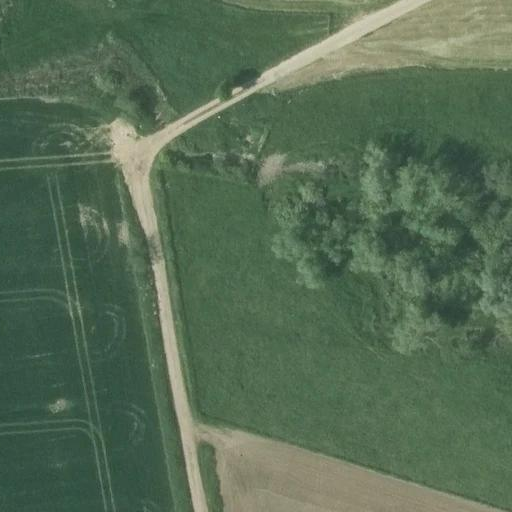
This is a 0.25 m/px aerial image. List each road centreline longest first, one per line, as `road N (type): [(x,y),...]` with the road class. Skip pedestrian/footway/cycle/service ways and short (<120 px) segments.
road 1 (track): [(198,511),(137,178),(143,154),(162,137),(262,80)]
road 2 (unclassified): [(262,80),(415,0)]
